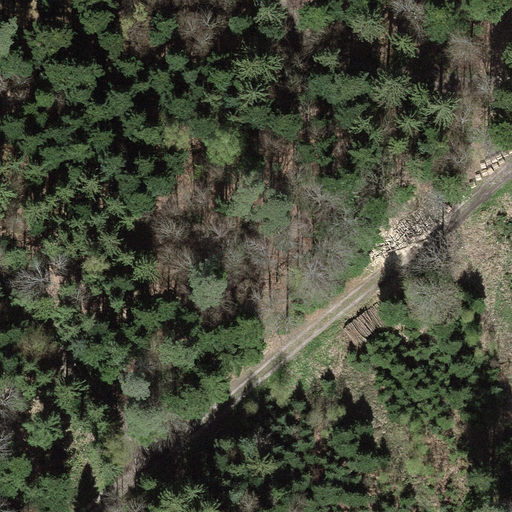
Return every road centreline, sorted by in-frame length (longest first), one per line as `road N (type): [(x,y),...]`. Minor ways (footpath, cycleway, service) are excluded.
road 1 (track): [(511,198),(187,456)]
road 2 (track): [(187,456),(0,278)]
road 3 (track): [(287,0),(354,60),(511,100)]
